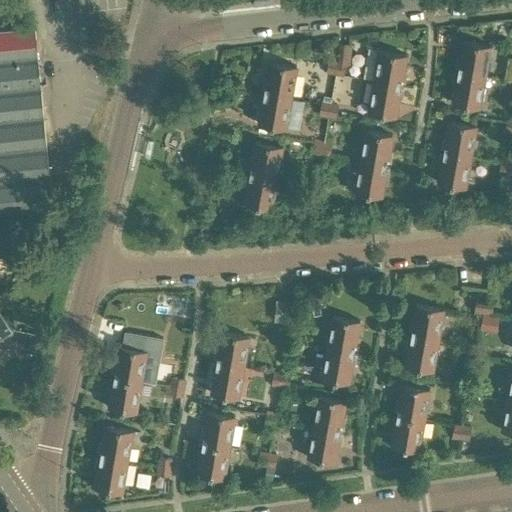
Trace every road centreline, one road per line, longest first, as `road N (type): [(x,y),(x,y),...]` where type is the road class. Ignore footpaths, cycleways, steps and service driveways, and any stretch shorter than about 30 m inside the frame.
road 1 (residential): [(511,240),(201,268),(90,264)]
road 2 (residential): [(148,33),(460,0)]
road 3 (residential): [(33,511),(90,264)]
road 4 (residential): [(90,264),(148,33)]
road 5 (residential): [(347,511),(511,487)]
